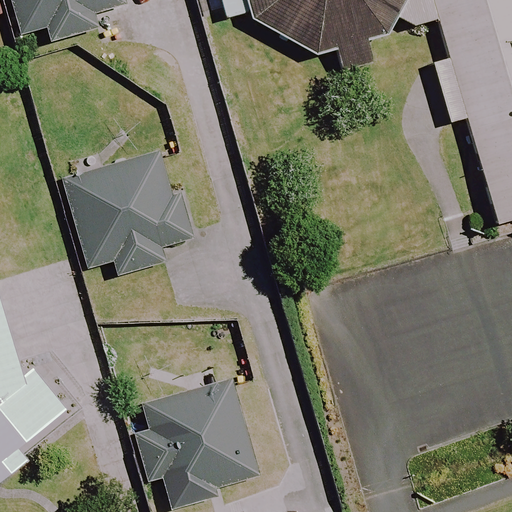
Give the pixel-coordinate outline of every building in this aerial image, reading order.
[(123,11),(119,0),(7,0),(19,40),(45,32),(50,47),(98,33),(94,19),(123,11)] [(511,221),(511,0),(252,0),(259,21),(315,58),(442,22),(500,225),(511,221)] [(117,282),(169,266),(163,248),(188,241),(161,156),(58,188),(84,273),(112,265),(117,282)] [(0,485),(26,467),(19,450),(65,418),(34,374),(18,374),(0,314),(0,485)] [(129,416),(151,490),(161,487),(169,511),(180,511),(215,502),(213,495),(257,482),(227,386),(129,416)]
